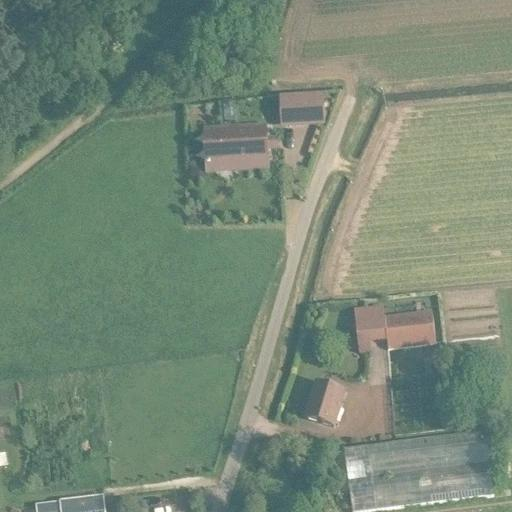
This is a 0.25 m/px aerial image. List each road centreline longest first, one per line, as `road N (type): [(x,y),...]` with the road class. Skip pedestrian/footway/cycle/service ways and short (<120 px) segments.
road 1 (unclassified): [(217,511),(349,95)]
road 2 (track): [(211,0),(0,183)]
